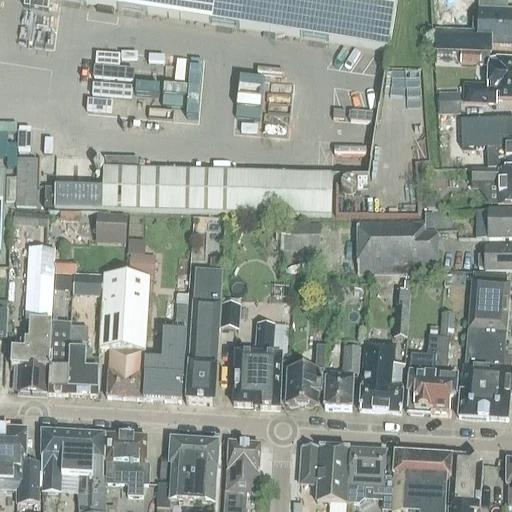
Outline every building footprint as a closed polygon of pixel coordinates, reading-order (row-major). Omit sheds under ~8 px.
[(50,0),(388,53),(396,0),(50,0)] [(477,0),(477,11),(476,33),(435,32),(434,53),(491,55),(491,47),(511,48),(511,12),(507,13),(507,0),(477,0)] [(511,102),(511,61),(488,60),(489,56),(460,54),(459,66),(478,66),(478,68),(488,69),(487,87),(463,86),(462,106),(496,107),(496,102),(511,102)] [(164,112),(166,62),(141,62),(140,112),(164,112)] [(169,116),(192,117),(192,105),(205,105),(205,76),(170,75),(169,116)] [(460,116),(459,95),(437,96),(438,117),(460,116)] [(487,171),(511,169),(511,125),(461,130),(463,149),(486,146),(487,171)] [(38,162),(17,161),(15,210),(36,211),(38,162)] [(54,212),(55,212),(331,220),(332,177),(102,171),(101,191),(54,190),(54,212)] [(485,172),(485,171),(463,172),(463,173),(471,173),(471,187),(497,186),(497,208),(500,208),(511,207),(511,172),(496,173),(496,172),(485,172)] [(52,192),(42,192),(42,212),(51,213),(52,192)] [(511,211),(487,212),(487,213),(475,213),(475,241),(511,241),(511,211)] [(48,217),(38,216),(13,215),(12,228),(47,230),(48,217)] [(125,247),(126,219),(96,218),(95,246),(125,247)] [(280,224),(279,253),(319,254),(319,225),(280,224)] [(357,226),(357,276),(436,277),(436,266),(438,266),(438,238),(437,238),(437,235),(421,235),(421,226),(357,226)] [(483,274),(511,273),(511,249),(484,250),(484,259),(478,259),(478,272),(483,272),(483,274)] [(54,252),(28,251),(24,323),(50,325),(54,252)] [(75,265),(55,264),(54,276),(75,277),(75,265)] [(215,370),(220,306),(222,275),(196,273),(185,406),(213,408),(216,370),(215,370)] [(0,341),(5,342),(7,312),(9,276),(0,275),(0,341)] [(99,353),(109,354),(143,356),(148,280),(104,277),(99,353)] [(511,383),(510,383),(510,373),(511,373),(511,355),(511,349),(505,349),(510,286),(472,283),(467,333),(463,370),(461,393),(462,393),(461,394),(460,394),(458,420),(507,423),(509,399),(509,398),(510,398),(511,397),(511,383)] [(327,286),(294,285),(294,297),(327,298),(327,286)] [(396,294),(393,340),(406,341),(410,295),(396,294)] [(187,310),(188,296),(176,295),(175,309),(187,310)] [(238,334),(240,307),(220,306),(219,333),(238,334)] [(161,364),(143,363),(142,403),(181,405),(187,311),(176,310),(174,335),(162,334),(161,364)] [(440,340),(452,341),(453,316),(441,316),(440,340)] [(17,395),(47,396),(51,325),(29,324),(28,344),(24,343),(24,353),(10,352),(10,369),(18,370),(17,395)] [(47,398),(68,399),(70,330),(70,326),(51,325),(47,396),(47,398)] [(272,358),(274,328),(255,327),(254,357),(235,356),(232,408),(253,409),(253,411),(277,412),(280,358),(272,358)] [(429,419),(429,414),(430,397),(432,397),(434,377),(433,377),(434,355),(438,355),(439,340),(437,340),(437,329),(429,329),(427,355),(423,354),(423,358),(410,357),(409,381),(408,381),(406,413),(407,413),(407,417),(429,419)] [(99,362),(91,362),(92,353),(86,353),(87,331),(70,330),(68,399),(98,400),(99,362)] [(430,397),(429,414),(448,415),(449,399),(455,399),(456,384),(457,384),(457,378),(443,377),(443,374),(445,373),(448,341),(439,340),(438,355),(434,355),(433,377),(434,377),(432,397),(430,397)] [(371,346),(364,346),(364,345),(361,388),(359,411),(358,412),(358,414),(400,417),(400,414),(401,395),(401,388),(402,388),(404,368),(393,367),(395,348),(371,346)] [(322,393),(324,349),(315,349),(314,373),(288,372),(286,408),(317,410),(317,396),(322,393)] [(358,377),(359,351),(343,350),(341,375),(325,374),(325,382),(324,412),(351,413),(352,384),(353,384),(353,377),(358,377)] [(143,363),(143,356),(109,354),(106,401),(142,403),(143,363)] [(26,432),(0,431),(0,454),(3,455),(3,492),(17,493),(17,505),(38,505),(38,488),(39,467),(25,467),(26,432)] [(103,480),(103,467),(104,438),(41,434),(40,488),(42,488),(42,496),(60,497),(61,480),(77,481),(76,499),(77,511),(105,511),(104,480),(103,480)] [(146,440),(104,438),(103,467),(105,467),(105,487),(128,488),(127,500),(142,501),(143,489),(148,489),(148,470),(145,467),(146,440)] [(217,472),(219,445),(170,442),(168,467),(171,467),(170,487),(158,486),(156,511),(165,511),(169,511),(170,503),(214,506),(217,472)] [(224,494),(222,511),(245,511),(239,511),(240,496),(256,497),(260,449),(228,447),(225,494),(224,494)] [(315,505),(350,507),(350,506),(345,506),(348,452),(301,450),(299,487),(316,488),(315,505)] [(383,454),(348,452),(345,506),(350,506),(350,507),(357,507),(364,501),(364,492),(372,492),(372,498),(391,499),(392,480),(382,480),(383,454)] [(447,511),(450,458),(393,455),(392,480),(391,499),(390,511),(447,511)] [(477,459),(450,458),(447,511),(479,511),(482,466),(477,459)]
